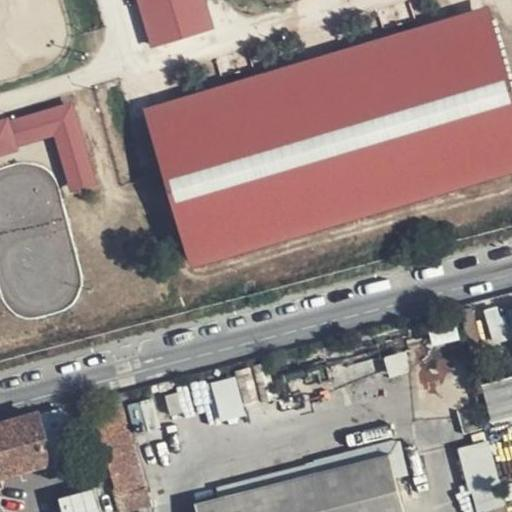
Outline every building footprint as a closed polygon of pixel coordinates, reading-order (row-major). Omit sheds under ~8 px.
[(139,0),(154,49),(216,31),(206,0),(139,0)] [(511,73),(493,9),(149,112),(197,269),(511,174),(511,73)] [(0,157),(58,141),(73,195),(102,187),(78,105),(0,127),(0,157)] [(494,334),(511,332),(511,307),(491,309),(494,334)] [(511,374),(483,383),(495,421),(511,415),(511,374)] [(136,511),(160,505),(133,407),(105,417),(124,490),(120,491),(125,511),(136,511)] [(41,415),(0,426),(0,475),(54,461),(41,415)] [(462,444),(474,511),(506,505),(494,438),(462,444)] [(203,501),(205,511),(418,511),(400,448),(203,501)]
